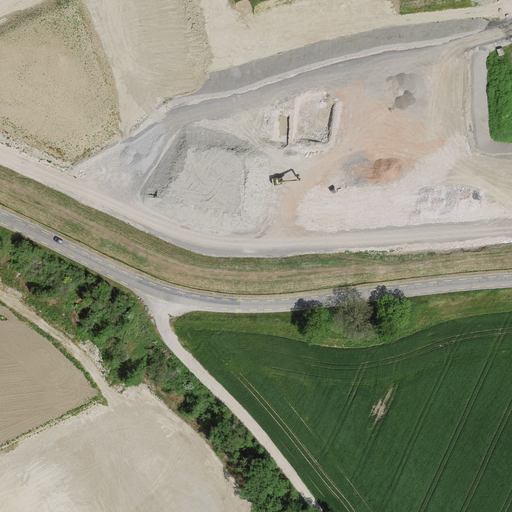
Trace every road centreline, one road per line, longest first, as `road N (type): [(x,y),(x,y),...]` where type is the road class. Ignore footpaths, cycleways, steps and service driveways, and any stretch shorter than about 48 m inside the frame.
road 1 (unclassified): [(0,216),(133,281),(219,304),(511,280)]
road 2 (track): [(164,292),(173,343),(320,511)]
